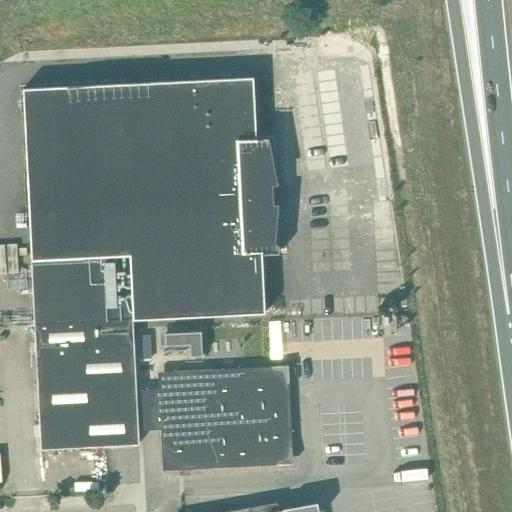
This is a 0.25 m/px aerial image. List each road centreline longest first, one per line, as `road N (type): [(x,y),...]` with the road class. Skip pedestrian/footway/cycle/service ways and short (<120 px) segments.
road 1 (unknown): [(0,99),(33,78),(272,66),(292,97),(305,280)]
road 2 (motorway): [(465,0),(488,194),(511,293)]
road 3 (motorway): [(489,0),(511,214)]
